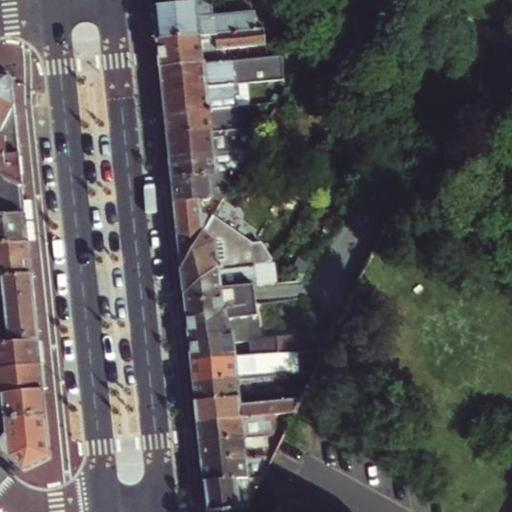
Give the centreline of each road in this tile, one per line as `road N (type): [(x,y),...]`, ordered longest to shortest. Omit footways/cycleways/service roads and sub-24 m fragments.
road 1 (primary): [(163,511),(110,0)]
road 2 (primary): [(55,10),(106,511)]
road 3 (unknown): [(302,447),(407,511)]
